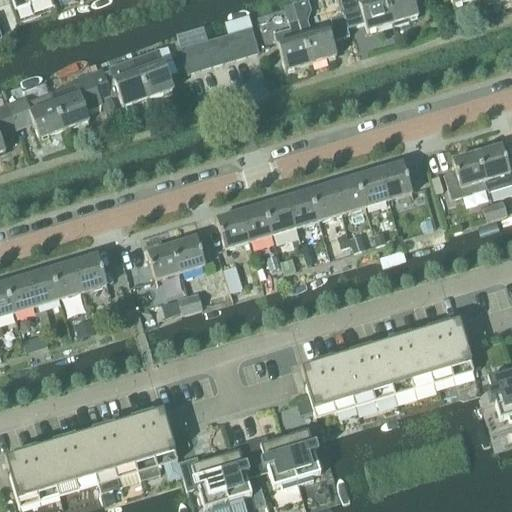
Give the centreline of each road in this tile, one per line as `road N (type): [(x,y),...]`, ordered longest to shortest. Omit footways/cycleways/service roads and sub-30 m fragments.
road 1 (residential): [(0,424),(511,269)]
road 2 (residential): [(0,254),(511,100)]
